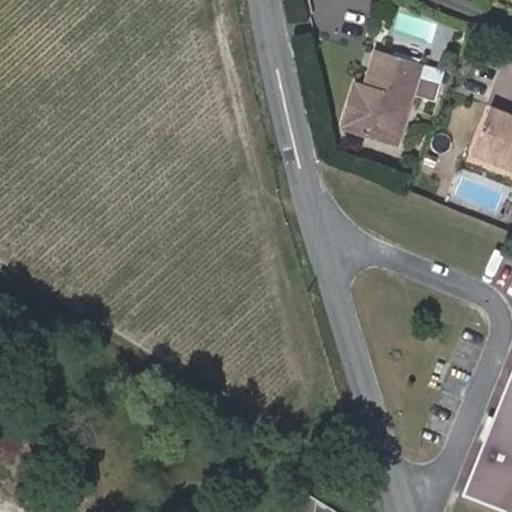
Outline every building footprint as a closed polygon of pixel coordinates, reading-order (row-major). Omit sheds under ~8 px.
[(371,93),(381,95),(390,62),(380,59),(371,93)] [(390,62),(381,95),(371,93),(359,133),(403,146),(425,72),(390,62)] [(350,131),(359,133),(371,93),(361,90),(350,131)] [(511,112),(494,105),(474,153),(511,168),(511,112)] [(511,374),(466,491),(508,508),(511,497),(511,374)]
